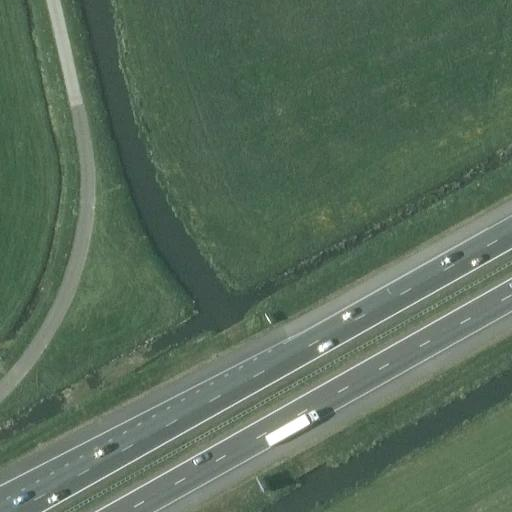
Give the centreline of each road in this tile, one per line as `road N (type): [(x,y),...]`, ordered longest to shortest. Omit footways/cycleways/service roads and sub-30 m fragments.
road 1 (motorway): [(511,233),(15,511)]
road 2 (motorway): [(126,511),(511,295)]
road 3 (unclassified): [(0,392),(47,335),(83,239),(78,107),(52,0)]
